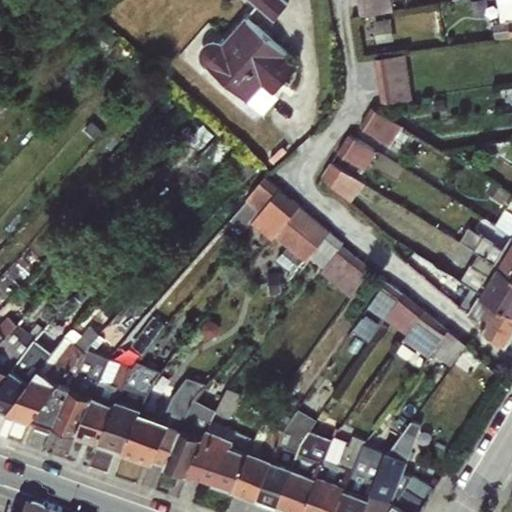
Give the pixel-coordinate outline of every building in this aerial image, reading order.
[(257,0),(277,17),(291,0),(257,0)] [(367,0),(369,12),(394,9),(393,0),(367,0)] [(211,21),(190,45),(263,106),(302,60),(246,13),(227,35),(211,21)] [(412,51),(386,53),(388,98),(415,97),(412,51)] [(378,106),(367,126),(395,141),(405,120),(378,106)] [(347,154),(370,166),(381,147),(358,134),(347,154)] [(323,176),(356,196),(367,179),(334,158),(323,176)] [(298,267),(334,225),(269,172),(232,216),(247,228),(256,217),(289,243),(281,253),(298,267)] [(511,192),(498,185),(492,195),(504,204),(495,221),(510,234),(511,235),(511,192)] [(366,218),(454,259),(464,235),(377,195),(366,218)] [(324,239),(335,246),(321,268),(357,292),(376,263),(329,232),(324,239)] [(511,235),(510,234),(503,245),(482,234),(472,247),(476,253),(511,271),(511,235)] [(511,334),(511,308),(460,276),(435,262),(415,249),(405,263),(487,331),(507,342),(511,334)] [(511,271),(476,253),(460,276),(511,308),(511,271)] [(386,280),(357,326),(374,336),(385,317),(457,362),(474,335),(386,280)] [(146,348),(166,319),(151,309),(132,338),(146,348)] [(31,331),(16,323),(0,343),(0,383),(34,337),(48,322),(38,313),(33,318),(36,321),(31,331)] [(0,343),(16,323),(8,315),(0,323),(0,343)] [(63,335),(50,351),(7,410),(33,418),(84,353),(89,347),(98,333),(90,325),(81,334),(73,326),(63,335)] [(50,351),(34,337),(0,383),(0,407),(7,410),(50,351)] [(33,418),(53,424),(89,347),(84,353),(33,418)] [(109,357),(89,347),(53,424),(77,433),(109,357)] [(110,355),(109,357),(77,433),(97,440),(132,365),(110,355)] [(138,359),(132,365),(97,440),(122,449),(143,408),(155,378),(163,369),(138,359)] [(155,461),(165,463),(192,400),(208,382),(186,374),(173,392),(163,416),(169,420),(155,461)] [(226,385),(214,410),(190,470),(214,479),(240,429),(222,420),(223,415),(229,416),(243,392),(226,385)] [(214,410),(192,400),(165,463),(175,470),(188,472),(190,470),(214,410)] [(256,497),(276,504),(310,428),(317,419),(297,407),(282,427),(256,497)] [(122,449),(155,461),(169,420),(163,416),(143,408),(122,449)] [(361,511),(383,511),(404,471),(422,423),(411,418),(388,449),(384,452),(378,467),(361,511)] [(233,488),(256,497),(282,427),(264,419),(256,436),(233,488)] [(334,437),(310,428),(276,504),(296,511),(303,511),(330,444),(334,437)] [(213,481),(233,488),(256,436),(240,429),(214,479),(213,481)] [(303,511),(336,511),(359,460),(366,439),(353,432),(349,443),(345,442),(343,449),(330,444),(303,511)] [(336,511),(361,511),(378,467),(359,460),(336,511)] [(419,511),(435,488),(404,471),(383,511),(419,511)]
